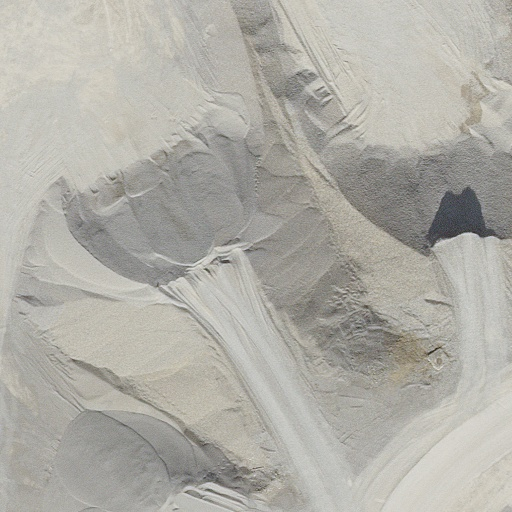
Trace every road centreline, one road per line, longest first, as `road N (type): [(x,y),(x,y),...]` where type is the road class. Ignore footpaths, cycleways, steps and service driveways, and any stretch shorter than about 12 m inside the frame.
road 1 (track): [(0,14),(63,0),(511,460),(409,511)]
road 2 (track): [(0,109),(154,185),(346,425),(387,511)]
road 3 (track): [(391,25),(511,307)]
